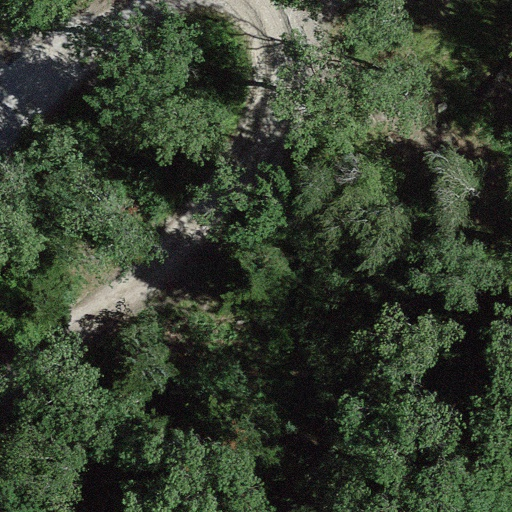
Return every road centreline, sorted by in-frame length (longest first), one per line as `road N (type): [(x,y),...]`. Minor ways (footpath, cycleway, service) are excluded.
road 1 (track): [(0,403),(131,301),(213,203),(272,102),(260,25),(238,0)]
road 2 (track): [(175,0),(92,25),(0,124)]
